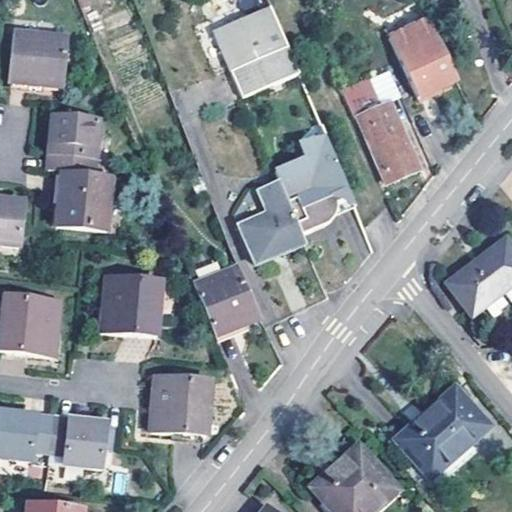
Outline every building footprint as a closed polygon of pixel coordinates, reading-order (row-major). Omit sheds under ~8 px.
[(272,13),(214,38),(242,101),(299,78),(272,13)] [(430,23),(389,42),(417,103),(457,84),(430,23)] [(12,38),(7,88),(62,94),(68,45),(12,38)] [(340,90),(352,120),(358,118),(386,186),(418,173),(389,106),(377,110),(364,80),(340,90)] [(50,153),(47,178),(61,179),(94,182),(100,127),(53,123),(50,153)] [(275,175),(279,186),(289,208),(296,206),(306,230),(300,232),(302,239),(326,229),(330,225),(334,218),(335,216),(336,214),(336,212),(336,209),(352,204),(326,143),(302,156),(304,164),(275,175)] [(94,182),(61,179),(60,197),(57,233),(107,237),(112,183),(94,182)] [(255,267),(306,247),(302,239),(300,232),(289,208),(279,186),(259,195),(268,218),(240,230),(255,267)] [(0,204),(0,249),(17,251),(22,207),(0,204)] [(352,204),(336,209),(336,212),(336,214),(335,216),(334,218),(356,214),(352,204)] [(511,292),(511,255),(507,248),(478,269),(449,292),(473,322),(511,292)] [(241,273),(195,291),(215,342),(259,324),(241,273)] [(106,286),(100,340),(155,344),(160,289),(106,286)] [(5,304),(0,349),(0,356),(53,362),(56,337),(59,309),(5,304)] [(210,389),(155,385),(153,411),(150,439),(206,443),(210,389)] [(440,408),(416,430),(399,444),(430,480),(447,466),(471,444),(487,430),(457,394),(440,408)] [(416,430),(440,408),(438,405),(412,427),(416,430)] [(0,465),(30,468),(31,458),(47,460),(50,425),(25,423),(0,420),(0,465)] [(79,428),(50,425),(47,460),(63,461),(61,472),(99,475),(104,430),(79,428)] [(471,444),(447,466),(450,469),(474,448),(471,444)] [(376,511),(397,494),(358,449),(328,476),(311,492),(328,511),(376,511)] [(30,468),(46,470),(47,460),(31,458),(30,468)] [(46,470),(61,472),(63,461),(47,460),(46,470)]
